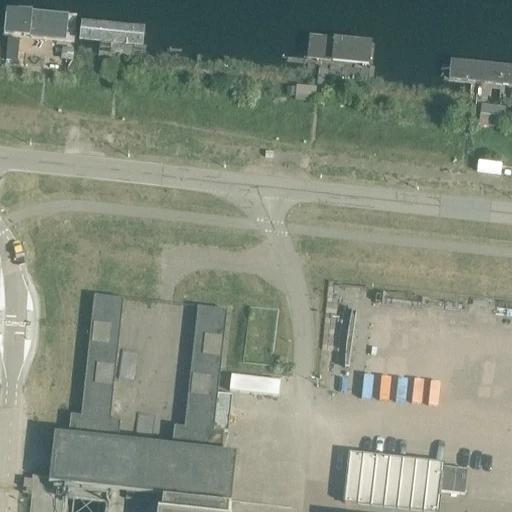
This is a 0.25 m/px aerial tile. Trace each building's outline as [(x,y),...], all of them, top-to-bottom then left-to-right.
[(8,18),(6,38),(69,44),(71,24),(8,18)] [(371,44),(308,37),(306,61),(368,68),(371,44)] [(17,60),(18,51),(6,50),(5,59),(5,60),(17,61),(17,60)] [(114,74),(115,69),(116,63),(102,61),(101,68),(100,73),(114,74)] [(511,68),(451,62),(449,82),(511,87),(511,68)] [(296,89),(295,96),(314,98),(315,87),(296,85),(296,87),(296,89)] [(480,106),(479,118),(479,121),(502,124),(503,120),(504,109),(480,106)] [(35,227),(52,244),(59,237),(42,220),(35,227)] [(48,481),(48,484),(51,484),(66,486),(126,492),(125,500),(151,503),(152,495),(161,496),(227,503),(228,504),(230,504),(230,503),(230,501),(235,454),(221,453),(222,450),(223,433),(228,433),(232,396),(217,395),(220,371),(226,311),(197,308),(184,428),(183,428),(173,427),(171,445),(171,446),(118,440),(118,439),(120,421),(110,420),(123,300),(93,297),(80,417),(70,416),(68,432),(68,436),(53,434),(52,449),(51,456),(50,462),(50,463),(48,480),(48,481)] [(349,452),(343,502),(433,511),(436,511),(439,491),(464,494),(468,466),(349,452)] [(60,497),(68,498),(66,511),(67,511),(69,497),(61,496),(61,486),(51,486),(52,485),(51,484),(51,480),(48,480),(32,480),(32,482),(24,482),(24,484),(20,484),(20,487),(24,487),(24,489),(20,489),(20,496),(25,496),(33,496),(33,483),(33,481),(51,481),(51,487),(61,487),(60,497)] [(66,511),(68,498),(60,497),(61,487),(51,487),(51,481),(33,481),(33,483),(33,496),(30,511),(66,511)] [(226,511),(228,504),(161,496),(160,511),(156,511),(155,511),(226,511)]
